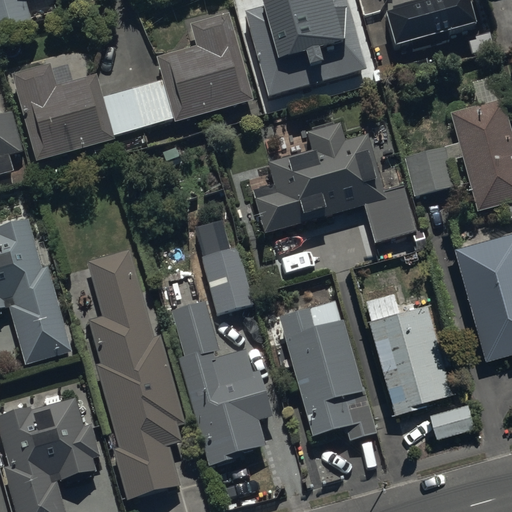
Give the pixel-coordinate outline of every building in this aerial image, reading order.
[(0,0),(0,29),(31,21),(25,0),(0,0)] [(363,74),(342,0),(300,0),(246,15),(269,100),(363,74)] [(476,19),(470,0),(410,0),(385,7),(395,42),(476,19)] [(196,43),(156,54),(162,77),(103,94),(114,132),(173,116),(174,121),(253,99),(229,11),(190,22),(196,43)] [(50,62),(12,73),(36,159),(115,136),(97,73),(57,84),(50,62)] [(511,134),(494,73),(471,79),(478,103),(449,112),(458,141),(403,157),(415,196),(455,185),(448,158),(461,154),(477,209),(506,200),(510,217),(511,216),(511,134)] [(0,109),(0,173),(15,169),(10,154),(23,150),(11,107),(0,109)] [(274,181),(253,187),(266,231),(269,230),(276,253),(316,241),(310,219),(363,204),(373,240),(414,228),(402,186),(384,191),(367,132),(344,138),(339,122),(307,131),(313,149),(268,162),(274,181)] [(175,179),(145,186),(150,207),(180,200),(175,179)] [(0,312),(9,310),(25,367),(72,354),(48,268),(43,270),(29,220),(0,228),(0,312)] [(511,237),(460,252),(490,363),(511,357),(511,237)] [(238,251),(202,261),(217,318),(253,308),(238,251)] [(129,256),(87,268),(102,321),(89,325),(101,368),(95,370),(119,452),(113,454),(127,502),(180,487),(170,450),(183,446),(178,431),(185,429),(160,341),(153,343),(129,256)] [(374,323),(371,324),(395,418),(437,408),(435,400),(455,395),(433,307),(402,315),(397,296),(369,303),(374,323)] [(336,304),(279,320),(313,439),(345,430),(349,444),(377,436),(345,323),(341,324),(336,304)] [(206,305),(171,315),(185,360),(179,361),(209,469),(242,460),(240,453),(265,445),(259,423),(272,419),(260,374),(255,375),(249,352),(217,361),(215,354),(219,353),(206,305)] [(31,410),(0,418),(0,438),(9,470),(3,472),(14,511),(63,511),(56,483),(95,472),(92,463),(100,460),(91,427),(84,429),(77,401),(32,414),(31,410)] [(469,404),(431,416),(440,443),(478,432),(469,404)]
